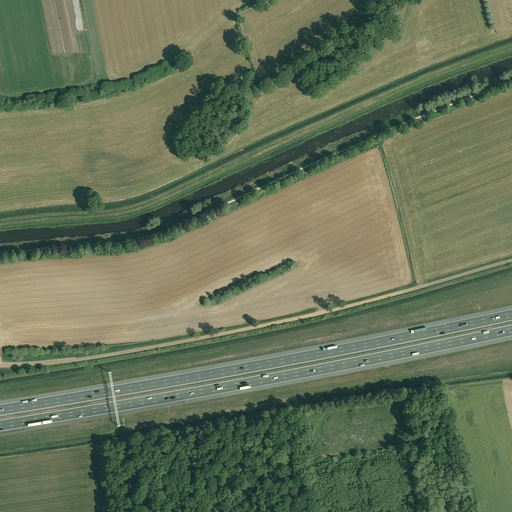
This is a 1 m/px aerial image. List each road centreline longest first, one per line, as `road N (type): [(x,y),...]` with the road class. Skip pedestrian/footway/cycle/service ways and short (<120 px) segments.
road 1 (unclassified): [(0,360),(118,353),(254,327),(511,260)]
road 2 (motorway): [(511,314),(0,409)]
road 3 (motorway): [(0,425),(511,330)]
